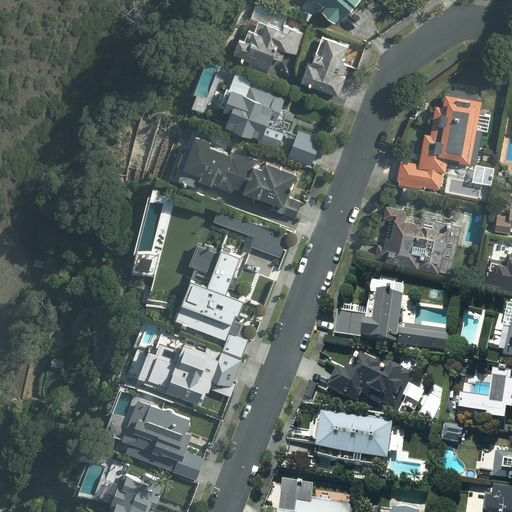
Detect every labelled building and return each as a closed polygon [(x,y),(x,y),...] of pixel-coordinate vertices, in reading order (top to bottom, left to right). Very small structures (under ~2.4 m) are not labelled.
[(238,24),(248,28),(238,54),(275,69),(280,57),(287,60),(290,51),(298,54),(312,19),(261,0),(258,0),(256,6),(246,2),(238,24)] [(319,0),(341,20),(359,0),(319,0)] [(342,69),(354,42),(327,30),(306,77),(343,93),(352,73),(342,69)] [(233,93),(242,96),(233,121),(265,133),(267,130),(286,137),(291,122),(283,119),(285,111),(292,92),(258,80),(260,74),(242,67),(233,93)] [(445,102),(441,101),(436,131),(428,130),(424,153),(404,150),(399,183),(445,190),(450,156),(476,160),(481,161),(486,127),(492,128),(495,111),(483,109),(485,96),(446,90),(445,102)] [(219,101),(200,94),(195,106),(214,113),(219,101)] [(303,127),(292,153),(314,163),(325,136),(303,127)] [(217,142),(218,140),(219,138),(195,128),(177,175),(202,185),(205,177),(239,191),(241,185),(257,191),(254,199),(300,216),(306,200),(292,194),(300,174),(302,169),(273,157),(272,161),(236,147),(235,149),(217,142)] [(498,165),(476,162),(474,179),(495,183),(498,165)] [(153,247),(142,244),(136,265),(158,271),(181,191),(157,184),(153,200),(166,203),(153,247)] [(465,215),(455,213),(424,207),(422,219),(408,217),(410,208),(390,204),(388,215),(397,217),(394,234),(389,233),(388,241),(383,240),(380,257),(454,271),(465,215)] [(220,205),(214,219),(256,235),(252,246),(282,258),(291,234),(220,205)] [(511,212),(500,212),(499,229),(511,229),(511,212)] [(194,260),(200,263),(180,316),(231,336),(228,345),(244,351),(250,335),(244,332),(249,318),(243,315),(251,293),(234,286),(247,253),(229,246),(228,249),(203,239),(194,260)] [(511,259),(504,258),(502,268),(490,266),(487,285),(511,288),(511,259)] [(446,337),(446,330),(406,325),(410,296),(383,293),(380,322),(371,321),(368,339),(451,350),(452,338),(446,337)] [(365,339),(368,316),(340,313),(337,336),(365,339)] [(151,347),(141,370),(150,374),(148,378),(200,399),(205,385),(230,396),(237,378),(235,377),(244,355),(209,340),(207,346),(185,337),(181,347),(162,339),(157,350),(151,347)] [(348,363),(330,354),(326,362),(337,368),(327,388),(366,408),(371,398),(401,413),(421,374),(358,343),(348,363)] [(476,375),(476,384),(466,383),(465,395),(464,411),(491,415),(492,419),(511,420),(511,418),(511,370),(495,370),(495,379),(488,379),(488,376),(476,375)] [(142,454),(164,462),(168,448),(189,456),(197,433),(190,430),(196,416),(140,395),(137,402),(124,402),(117,423),(126,436),(146,443),(142,454)] [(397,425),(315,417),(313,442),(323,443),(322,452),(394,460),(397,425)] [(470,423),(447,421),(446,439),(468,440),(470,423)] [(411,450),(398,450),(397,460),(410,461),(411,450)] [(511,452),(498,452),(497,478),(510,479),(509,483),(511,483),(511,452)] [(145,476),(129,470),(111,511),(155,511),(170,480),(147,470),(145,476)] [(281,511),(354,511),(355,504),(316,500),(318,484),(286,480),(281,511)] [(511,511),(511,487),(499,487),(498,497),(490,496),(488,511),(511,511)]
